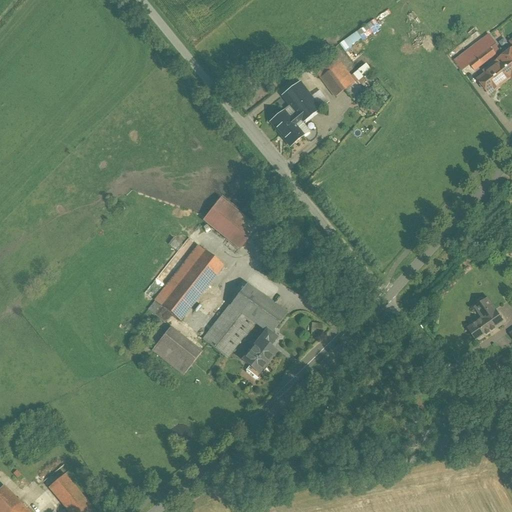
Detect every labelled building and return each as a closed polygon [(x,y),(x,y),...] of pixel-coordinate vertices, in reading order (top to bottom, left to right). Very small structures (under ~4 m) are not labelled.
[(484,39),(462,55),(454,62),(462,72),(470,66),(475,72),(496,55),(484,39)] [(511,50),(484,72),(486,75),(479,81),(489,94),(511,77),(511,50)] [(333,53),(312,68),(335,98),(354,83),(333,53)] [(297,114),(302,121),(303,123),(320,110),(300,84),(283,97),(297,114)] [(304,136),(298,129),(296,126),(302,121),(297,114),(290,120),(284,112),(271,123),(290,147),(304,136)] [(298,129),(304,136),(306,138),(310,134),(310,132),(304,125),(298,129)] [(253,233),(218,204),(204,222),(240,250),(253,233)] [(182,246),(174,239),(169,245),(178,252),(182,246)] [(224,266),(198,246),(155,302),(180,321),(224,266)] [(286,315),(247,285),(204,341),(208,345),(222,355),(227,359),(255,322),(266,331),(271,335),(286,315)] [(504,324),(488,300),(476,308),(480,315),(481,314),(484,319),(469,329),(478,342),(504,324)] [(202,353),(171,328),(152,351),(183,376),(202,353)] [(259,374),(277,352),(271,347),(277,339),(271,335),(266,331),(242,362),(259,374)] [(104,511),(70,471),(49,488),(68,511),(104,511)] [(26,511),(3,487),(0,490),(0,511),(26,511)]
